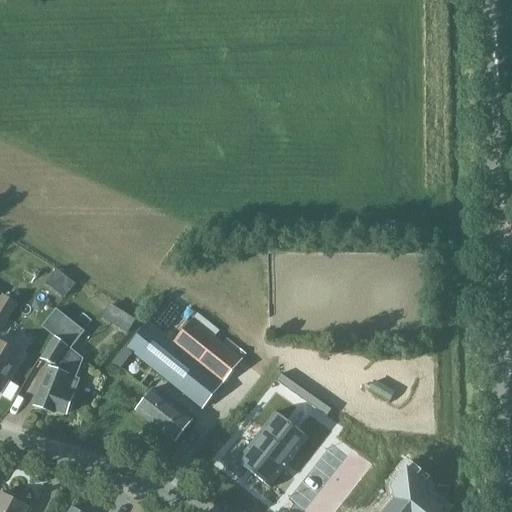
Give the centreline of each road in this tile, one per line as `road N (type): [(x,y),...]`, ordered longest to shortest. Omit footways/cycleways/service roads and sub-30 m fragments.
road 1 (residential): [(497,511),(486,0)]
road 2 (residential): [(178,511),(129,480),(0,441)]
